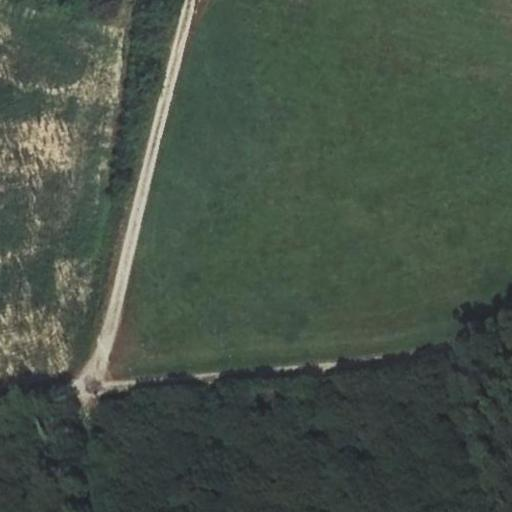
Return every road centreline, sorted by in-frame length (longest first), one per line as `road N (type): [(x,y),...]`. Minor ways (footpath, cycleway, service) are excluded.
road 1 (track): [(86,391),(408,359),(511,323)]
road 2 (track): [(86,391),(191,0)]
road 3 (track): [(99,511),(86,391)]
